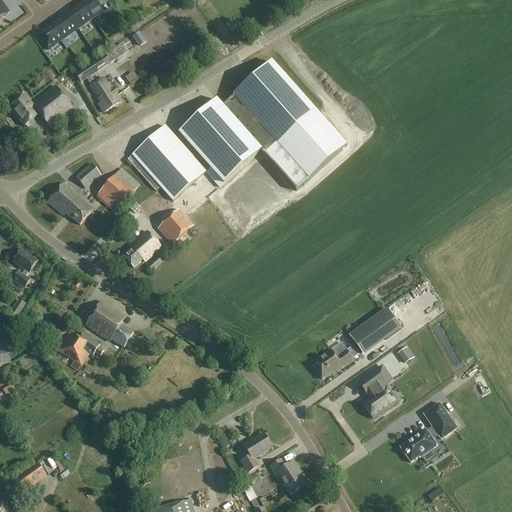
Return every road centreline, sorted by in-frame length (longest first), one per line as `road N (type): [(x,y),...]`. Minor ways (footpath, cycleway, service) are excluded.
road 1 (tertiary): [(345,511),(306,440),(250,374),(70,255),(5,194)]
road 2 (tertiary): [(337,0),(5,194)]
